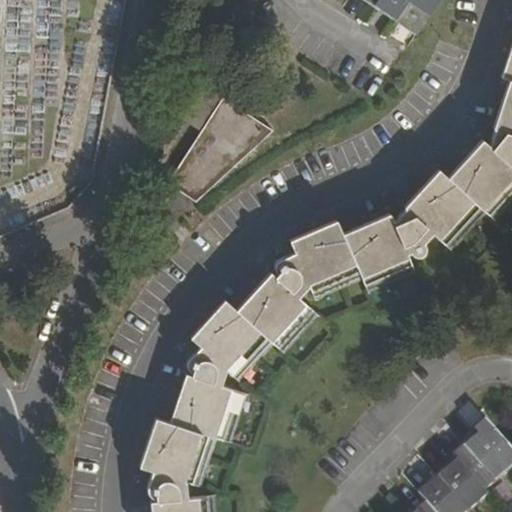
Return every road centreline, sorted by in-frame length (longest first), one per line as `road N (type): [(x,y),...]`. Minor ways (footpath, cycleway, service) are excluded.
road 1 (residential): [(486,0),(482,52),(438,128),(272,226),(189,292),(132,391),(112,511)]
road 2 (residential): [(0,421),(50,336),(106,204)]
road 3 (residential): [(337,511),(449,387),(476,370),(511,372)]
road 4 (residential): [(106,204),(146,0)]
